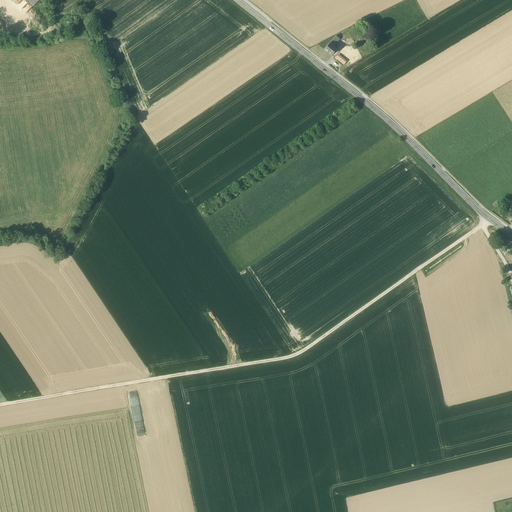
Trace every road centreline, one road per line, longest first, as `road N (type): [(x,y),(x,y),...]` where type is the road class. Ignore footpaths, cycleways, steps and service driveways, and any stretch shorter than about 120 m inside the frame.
road 1 (track): [(0,405),(296,354),(482,225)]
road 2 (secondary): [(485,217),(366,103),(236,0)]
